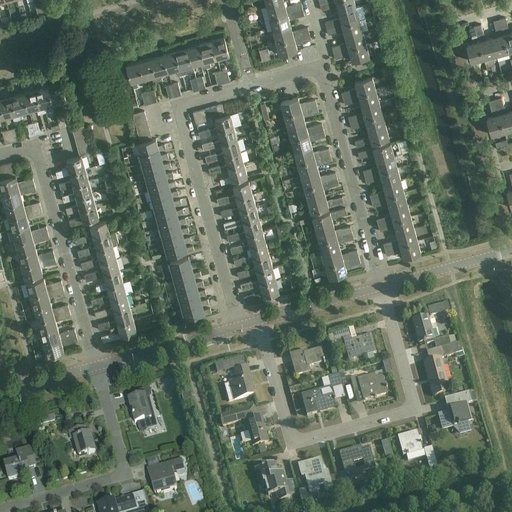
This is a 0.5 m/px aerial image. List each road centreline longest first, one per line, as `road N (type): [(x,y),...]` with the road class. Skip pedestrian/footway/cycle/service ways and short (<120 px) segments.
road 1 (residential): [(381,287),(412,407),(298,442),(258,321)]
road 2 (residential): [(236,327),(180,108),(318,67)]
road 3 (residential): [(94,367),(32,151),(0,153)]
road 4 (residential): [(0,509),(123,470),(94,367)]
road 5 (residential): [(318,67),(381,287)]
road 6 (residential): [(236,327),(94,367)]
road 7 (residential): [(511,250),(381,287)]
road 8 (residential): [(381,287),(258,321)]
